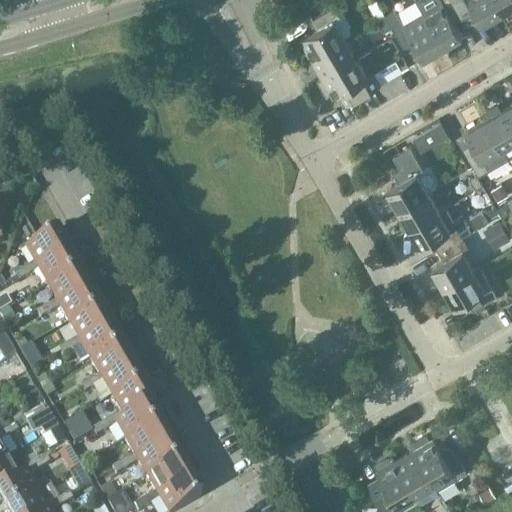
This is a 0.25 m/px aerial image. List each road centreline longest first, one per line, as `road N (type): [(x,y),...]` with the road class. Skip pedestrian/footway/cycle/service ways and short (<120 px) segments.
road 1 (residential): [(439,377),(313,158)]
road 2 (residential): [(511,44),(313,158)]
road 3 (residential): [(313,158),(221,0)]
road 4 (residential): [(81,226),(33,150),(0,154)]
road 5 (residential): [(335,437),(439,377)]
